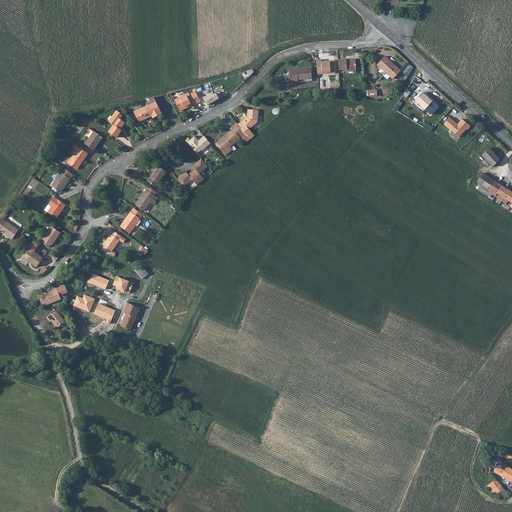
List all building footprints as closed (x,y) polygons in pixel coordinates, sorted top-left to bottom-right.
[(377,62),(381,66),(390,74),(392,76),(400,67),(385,53),(377,62)] [(347,67),(356,67),(356,56),(350,56),(351,57),(347,57),(347,56),(338,56),(339,66),(345,66),(346,66),(347,67)] [(316,74),(335,73),(334,60),(321,61),(321,59),(316,59),(316,74)] [(297,76),(297,75),(311,75),(310,64),(296,64),(296,66),(288,66),(288,76),(297,76)] [(387,77),(390,74),(381,66),(379,69),(387,77)] [(435,102),(419,88),(412,96),(428,110),(435,102)] [(200,101),(194,91),(189,94),(188,92),(174,99),(180,110),(185,107),(185,106),(193,102),(194,104),(200,101)] [(200,95),(207,106),(221,98),(220,91),(200,95)] [(147,98),(149,102),(146,103),(147,105),(138,110),(138,109),(134,111),(139,122),(149,117),(148,116),(151,114),(152,117),(161,113),(152,96),(147,98)] [(258,107),(247,106),(246,115),(245,116),(245,115),(238,122),(245,131),(250,136),(253,132),(248,126),(257,119),(258,107)] [(109,119),(114,123),(108,130),(117,136),(122,128),(120,127),(125,120),(121,117),(123,114),(120,111),(117,108),(109,119)] [(465,126),(468,123),(460,115),(455,120),(448,113),(442,120),(456,133),(464,125),(465,126)] [(238,122),(236,120),(231,125),(232,126),(215,141),(226,153),(232,147),(230,144),(245,131),(238,122)] [(427,124),(425,127),(431,132),(433,128),(427,124)] [(94,147),(103,135),(94,129),(85,141),(94,147)] [(195,135),(188,142),(197,153),(211,143),(204,135),(198,139),(195,135)] [(67,161),(76,167),(88,151),(75,142),(73,146),(76,148),(67,161)] [(486,147),(479,155),(490,165),(497,157),(486,147)] [(186,171),(177,179),(184,186),(192,180),(197,185),(204,179),(200,173),(208,166),(201,158),(192,166),(195,168),(188,174),(186,171)] [(155,186),(166,170),(155,162),(151,169),(154,171),(152,175),(150,174),(146,179),(155,186)] [(61,169),(70,176),(73,172),(64,165),(61,169)] [(61,169),(51,183),(60,189),(70,176),(61,169)] [(479,172),(473,181),(474,181),(473,184),(471,186),(470,187),(471,188),(473,187),(486,196),(487,194),(491,197),(492,196),(502,202),(507,206),(509,202),(511,198),(511,194),(480,172),(479,172)] [(143,190),(142,190),(137,197),(139,198),(135,204),(143,208),(149,200),(151,197),(155,199),(157,196),(145,187),(143,190)] [(46,209),(55,216),(60,208),(59,207),(63,202),(53,194),(49,199),(52,201),(46,209)] [(43,207),(46,209),(52,201),(49,199),(43,207)] [(119,225),(129,232),(142,213),(133,206),(119,225)] [(8,220),(0,215),(0,229),(10,236),(17,227),(8,220)] [(38,233),(36,237),(47,245),(50,242),(59,230),(50,223),(41,235),(38,233)] [(109,232),(101,243),(110,249),(118,238),(117,237),(119,233),(112,228),(110,232),(109,232)] [(146,249),(141,245),(138,250),(143,254),(146,249)] [(27,246),(21,254),(35,264),(41,255),(27,246)] [(150,268),(142,260),(138,263),(139,264),(144,267),(149,270),(150,268)] [(139,264),(138,263),(135,266),(144,274),(149,270),(144,267),(139,264)] [(35,297),(41,305),(44,303),(45,305),(59,297),(57,293),(59,292),(60,289),(63,287),(60,281),(55,284),(56,285),(52,287),(46,291),(47,292),(40,296),(39,294),(35,297)] [(133,329),(144,307),(131,301),(120,322),(133,329)] [(45,316),(49,320),(51,319),(57,327),(60,325),(61,325),(62,326),(63,326),(66,323),(55,310),(51,313),(50,312),(45,316)] [(504,468),(501,473),(511,480),(511,466),(507,463),(504,468)] [(493,476),(487,482),(493,487),(499,482),(493,476)] [(504,495),(505,491),(499,482),(493,487),(487,482),(484,485),(490,490),(496,493),(504,495)]
